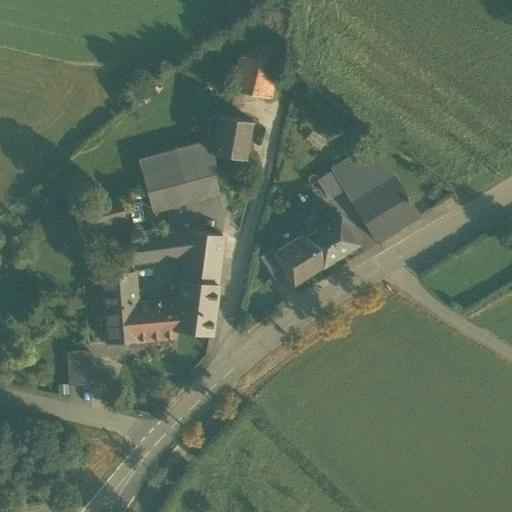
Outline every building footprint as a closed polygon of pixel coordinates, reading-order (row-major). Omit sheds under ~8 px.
[(232,90),(271,98),(283,48),(257,43),(240,57),(232,90)] [(213,151),(244,157),(251,120),(218,114),(217,123),(214,138),(212,151),(213,151)] [(138,160),(148,191),(160,188),(212,174),(217,173),(213,151),(212,151),(214,138),(209,139),(196,143),(197,139),(191,139),(192,145),(138,160)] [(343,188),(376,242),(419,216),(402,187),(394,174),(364,151),(328,173),(339,191),(343,188)] [(317,180),(328,198),(339,191),(328,173),(317,180)] [(217,193),(212,174),(160,188),(166,207),(217,193)] [(166,207),(160,188),(148,191),(153,210),(166,207)] [(83,209),(88,227),(124,218),(120,199),(83,209)] [(316,229),(304,237),(321,264),(357,242),(340,214),(332,219),(328,214),(313,224),(316,229)] [(131,263),(185,256),(188,230),(129,238),(131,263)] [(222,235),(188,230),(185,256),(218,260),(222,235)] [(304,275),(321,264),(304,237),(302,233),(275,250),(274,251),(285,270),(291,279),(302,272),(304,275)] [(259,256),(273,278),(285,270),(274,251),(275,250),(273,247),(259,256)] [(215,283),(218,260),(185,256),(182,279),(215,283)] [(176,336),(177,328),(175,328),(179,298),(135,302),(133,272),(101,276),(107,342),(176,336)] [(182,279),(179,298),(175,328),(177,328),(209,332),(215,283),(182,279)] [(68,350),(69,385),(89,384),(88,349),(68,350)] [(59,384),(59,393),(68,393),(68,384),(59,384)]
